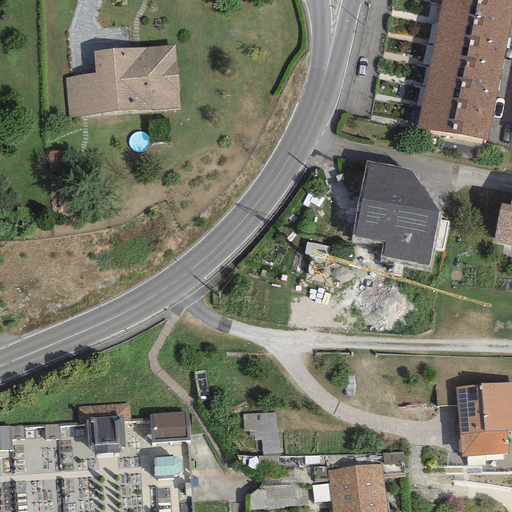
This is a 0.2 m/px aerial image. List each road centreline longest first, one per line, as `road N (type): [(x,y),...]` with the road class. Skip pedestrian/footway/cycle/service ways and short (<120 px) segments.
road 1 (secondary): [(335,91),(280,183),(204,260),(159,293),(0,360)]
road 2 (unknown): [(288,342),(308,384),(333,406),(377,425),(418,429),(417,465),(427,488),(511,505)]
road 3 (unknown): [(310,142),(511,180)]
